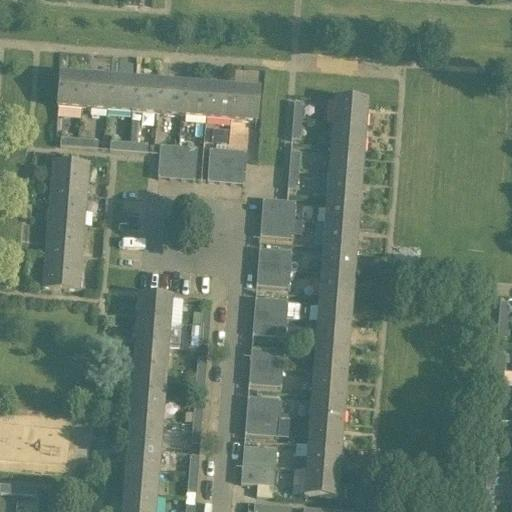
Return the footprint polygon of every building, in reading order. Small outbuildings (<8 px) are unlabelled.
[(57,110),(58,110),(82,112),(85,78),(60,76),(57,110)] [(85,78),(82,112),(107,114),(110,80),(85,78)] [(110,80),(107,114),(132,116),(134,82),(110,80)] [(134,82),(132,116),(156,118),(159,84),(134,82)] [(159,84),(156,118),(181,120),(184,86),(159,84)] [(184,86),(181,120),(206,122),(208,88),(184,86)] [(208,88),(206,122),(230,124),(233,90),(208,88)] [(233,90),(230,124),(256,126),(259,92),(233,90)] [(335,102),(333,128),(366,130),(368,105),(335,102)] [(292,124),(301,125),(302,106),(293,105),(292,124)] [(292,124),(290,143),(300,144),(301,125),(292,124)] [(364,155),(366,130),(333,128),(331,152),(364,155)] [(227,133),(212,133),(212,145),(227,146),(227,133)] [(78,151),(78,142),(59,140),(59,150),(78,151)] [(97,143),(78,142),(78,151),(96,152),(97,143)] [(127,155),(128,146),(109,144),(109,153),(127,155)] [(147,147),(128,146),(127,155),(146,156),(147,147)] [(171,158),(177,158),(178,150),(159,149),(158,157),(171,158)] [(184,159),(196,160),(196,151),(178,150),(177,158),(184,159)] [(220,162),(226,162),(227,154),(208,152),(208,161),(220,162)] [(362,180),(364,155),(331,152),(329,177),(362,180)] [(232,162),(245,163),(246,155),(227,154),(226,162),(232,162)] [(288,174),(297,174),(298,156),(289,155),(288,174)] [(171,158),(158,157),(156,181),(170,182),(171,158)] [(177,158),(171,158),(170,182),(182,183),(184,159),(177,158)] [(196,160),(184,159),(182,183),(194,184),(196,160)] [(220,162),(208,161),(206,185),(218,186),(220,162)] [(232,162),(226,162),(220,162),(218,186),(230,187),(232,162)] [(245,163),(232,162),(230,187),(243,188),(245,163)] [(53,164),(50,196),(87,199),(89,167),(53,164)] [(297,174),(288,174),(286,192),(296,193),(297,174)] [(360,205),(362,180),(329,177),(327,202),(360,205)] [(47,227),(84,230),(87,199),(50,196),(47,227)] [(358,229),(360,205),(327,202),(325,227),(358,229)] [(285,217),(286,204),(262,203),(261,215),(285,217)] [(284,223),(293,224),(295,205),(286,204),(285,217),(284,223)] [(285,217),(261,215),(260,228),(284,229),(284,223),(285,217)] [(284,223),(284,229),(283,242),(292,243),(293,224),(284,223)] [(45,259),(81,262),(84,230),(47,227),(45,259)] [(356,254),(358,229),(325,227),(323,251),(356,254)] [(260,228),(259,240),(283,242),(284,229),(260,228)] [(354,279),(356,254),(323,251),(321,276),(354,279)] [(281,266),(281,254),(258,252),(257,265),(281,266)] [(280,273),(290,273),(291,255),(281,254),(281,266),(280,273)] [(79,294),(79,293),(81,262),(45,259),(42,291),(79,294)] [(281,266),(257,265),(256,277),(280,279),(280,273),(281,266)] [(280,279),(279,291),(288,292),(290,273),(280,273),(280,279)] [(352,304),(354,279),(321,276),(319,301),(352,304)] [(256,277),(255,290),(279,291),(280,279),(256,277)] [(136,324),(170,327),(172,302),(138,299),(136,324)] [(352,304),(319,301),(317,326),(350,328),(352,304)] [(277,316),(277,303),(254,302),(253,314),(277,316)] [(286,323),(286,322),(297,323),(298,305),(277,303),(277,316),(276,322),(286,323)] [(497,324),(506,325),(507,306),(498,305),(497,324)] [(200,311),(199,329),(208,330),(210,311),(200,311)] [(277,316),(253,314),(252,327),(276,328),(276,322),(277,316)] [(276,328),(275,341),(284,342),(286,323),(276,322),(276,328)] [(134,349),(168,352),(170,327),(136,324),(134,349)] [(497,324),(495,343),(505,344),(506,325),(497,324)] [(317,326),(315,350),(348,353),(350,328),(317,326)] [(252,327),(251,339),(275,341),(276,328),(252,327)] [(208,330),(199,329),(198,348),(207,348),(208,330)] [(132,374),(166,376),(168,352),(134,349),(132,374)] [(346,378),(348,353),(315,350),(313,375),(346,378)] [(273,365),(273,353),(250,351),(249,364),(273,365)] [(272,371),(282,372),(283,354),(273,353),(273,365),(272,371)] [(493,373),(502,374),(504,355),(495,355),(493,373)] [(197,360),(195,379),(204,379),(206,360),(197,360)] [(273,365),(249,364),(248,376),(272,378),(272,371),(273,365)] [(272,378),(271,390),(281,391),(282,372),(272,371),(272,378)] [(491,398),(500,399),(502,374),(493,373),(491,398)] [(130,398),(164,401),(166,376),(132,374),(130,398)] [(344,403),(346,378),(313,375),(311,400),(344,403)] [(248,376),(247,389),(271,390),(272,378),(248,376)] [(204,379),(195,379),(194,398),(203,398),(204,379)] [(128,423),(162,426),(164,401),(130,398),(128,423)] [(500,399),(491,398),(489,423),(498,423),(500,399)] [(342,427),(344,403),(311,400),(309,425),(342,427)] [(269,415),(270,402),(247,401),(246,413),(269,415)] [(268,421),(278,422),(280,403),(270,402),(269,415),(268,421)] [(191,429),(200,429),(202,410),(193,410),(191,429)] [(269,415),(246,413),(245,426),(268,428),(268,421),(269,415)] [(268,421),(268,428),(267,440),(277,441),(278,422),(268,421)] [(126,448),(160,451),(162,426),(128,423),(126,448)] [(489,423),(488,442),(497,442),(498,423),(489,423)] [(340,452),(342,427),(309,425),(307,449),(340,452)] [(245,426),(244,438),(267,440),(268,428),(245,426)] [(190,447),(199,448),(200,429),(191,429),(190,447)] [(124,472),(158,475),(160,451),(126,448),(124,472)] [(338,477),(340,452),(307,449),(305,474),(338,477)] [(265,465),(266,452),(242,450),(241,463),(265,465)] [(264,471),(274,471),(275,453),(266,452),(265,465),(264,471)] [(486,473),(495,473),(496,455),(487,454),(486,473)] [(189,459),(187,478),(196,478),(198,460),(189,459)] [(265,465),(241,463),(240,475),(264,477),(264,471),(265,465)] [(264,471),(264,477),(263,489),(273,490),(274,471),(264,471)] [(122,497),(156,500),(158,475),(124,472),(122,497)] [(486,473),(484,491),(493,492),(495,473),(486,473)] [(336,502),(338,477),(305,474),(303,500),(336,502)] [(240,475),(240,488),(263,489),(264,477),(240,475)] [(196,478),(187,478),(186,497),(195,497),(196,478)] [(18,489),(0,487),(0,496),(17,498),(18,489)] [(36,490),(18,489),(17,498),(35,499),(36,490)] [(120,511),(155,511),(156,500),(122,497),(120,511)] [(482,511),(491,511),(492,504),(483,503),(482,511)]
